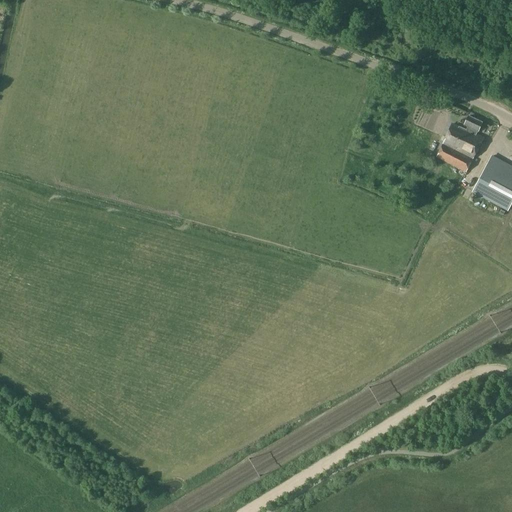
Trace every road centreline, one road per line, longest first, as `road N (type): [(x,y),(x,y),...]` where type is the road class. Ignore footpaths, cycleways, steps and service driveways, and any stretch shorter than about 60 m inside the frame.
road 1 (unclassified): [(176,0),(445,88),(511,120)]
road 2 (track): [(245,511),(473,376),(511,377)]
